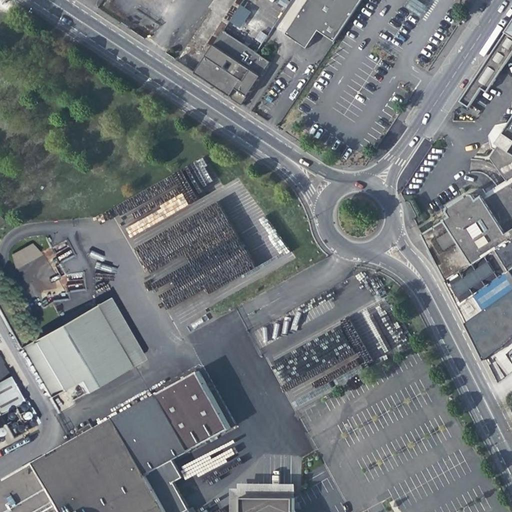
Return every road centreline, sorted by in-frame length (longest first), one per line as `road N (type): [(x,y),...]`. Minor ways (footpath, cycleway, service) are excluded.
road 1 (secondary): [(276,149),(49,0)]
road 2 (residential): [(375,189),(503,0)]
road 3 (secondary): [(511,457),(430,294)]
